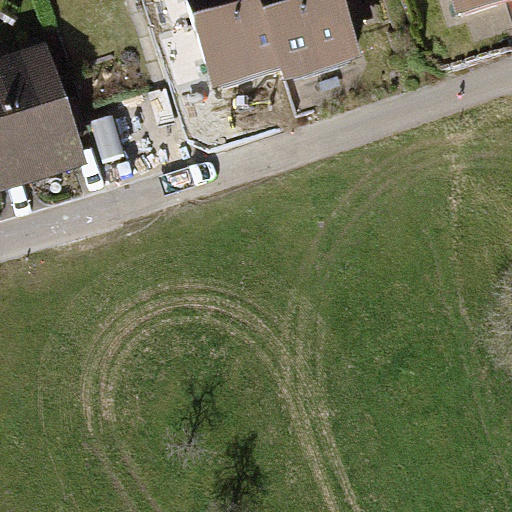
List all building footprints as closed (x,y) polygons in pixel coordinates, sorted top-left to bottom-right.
[(185,0),(215,86),(280,64),(258,0),(185,0)] [(340,0),(258,0),(280,64),(287,83),(360,58),(352,35),(340,0)] [(367,0),(340,0),(352,35),(376,27),(367,0)] [(511,0),(453,0),(461,22),(511,5),(511,0)] [(46,58),(0,74),(0,201),(86,172),(46,58)]
